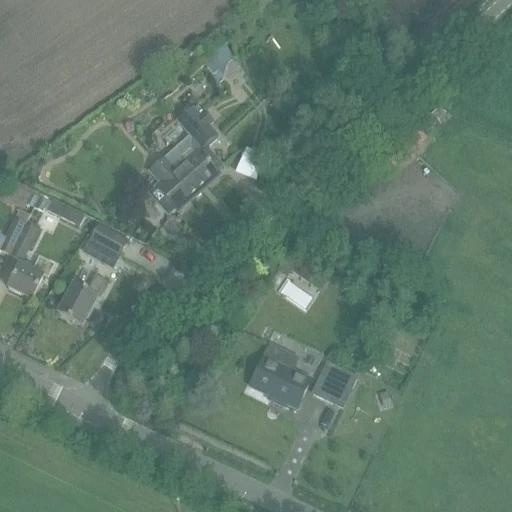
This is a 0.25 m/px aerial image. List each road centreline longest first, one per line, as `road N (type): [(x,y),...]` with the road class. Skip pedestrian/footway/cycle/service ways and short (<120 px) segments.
road 1 (unclassified): [(511,0),(248,241),(81,408)]
road 2 (tertiary): [(288,511),(81,408)]
